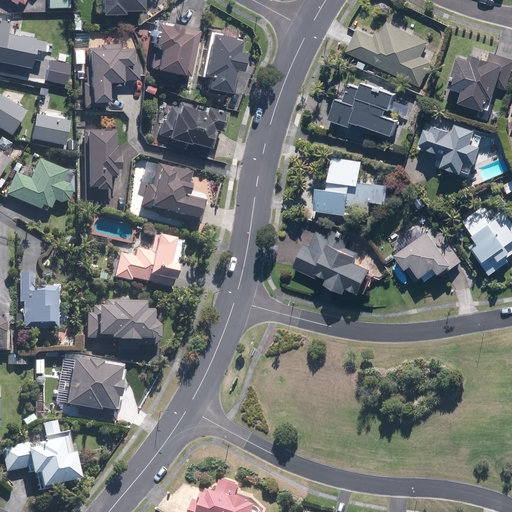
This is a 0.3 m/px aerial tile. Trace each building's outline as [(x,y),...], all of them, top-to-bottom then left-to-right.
[(46,0),(46,8),(66,8),(66,0),(46,0)] [(96,0),(96,16),(118,15),(118,12),(137,12),(136,0),(96,0)] [(0,62),(27,69),(29,59),(37,61),(41,42),(3,34),(5,22),(0,20),(0,62)] [(356,30),(345,53),(419,88),(430,63),(419,58),(427,43),(385,24),(379,36),(375,34),(373,38),(356,30)] [(164,28),(150,25),(145,46),(151,47),(150,50),(152,50),(148,69),(186,77),(195,32),(165,26),(164,28)] [(219,33),(206,31),(197,77),(203,78),(201,89),(224,93),(228,72),(232,72),(236,55),(231,54),(234,41),(218,38),(219,33)] [(86,51),(83,51),(85,84),(80,84),(81,108),(100,107),(100,103),(103,103),(102,84),(116,84),(116,81),(133,80),(132,49),(118,50),(117,47),(85,49),(86,51)] [(82,50),(73,49),(72,63),(81,63),(82,50)] [(504,91),(511,66),(511,60),(489,54),(486,63),(467,58),(466,61),(457,58),(447,89),(454,91),(451,101),(456,103),(456,105),(481,113),(485,99),(490,100),(494,88),(504,91)] [(48,60),(43,80),(63,85),(67,65),(48,60)] [(334,101),(327,122),(348,129),(349,125),(389,138),(394,122),(381,118),(383,112),(386,113),(391,96),(358,85),(357,89),(347,85),(341,104),(334,101)] [(156,116),(149,139),(174,146),(172,152),(202,161),(209,137),(213,138),(221,112),(171,98),(169,104),(163,102),(159,117),(156,116)] [(0,100),(0,133),(7,138),(22,115),(0,100)] [(33,118),(27,141),(59,148),(65,125),(33,118)] [(468,176),(481,137),(453,127),(450,136),(424,127),(417,147),(424,150),(424,151),(436,155),(435,160),(441,163),(439,169),(457,175),(458,172),(468,176)] [(80,133),(81,204),(106,203),(105,181),(108,180),(108,174),(112,174),(112,132),(80,133)] [(315,191),(312,212),(344,217),(344,215),(355,217),(356,213),(367,215),(368,203),(384,205),(386,188),(357,183),(360,163),(330,158),(325,193),(315,191)] [(13,175),(4,197),(37,211),(39,207),(46,210),(50,201),(58,204),(65,202),(68,195),(65,187),(58,184),(63,173),(35,161),(27,181),(13,175)] [(144,185),(139,208),(191,221),(193,211),(199,212),(202,202),(182,197),(188,174),(155,166),(155,168),(144,165),(139,184),(144,185)] [(504,259),(511,253),(511,228),(500,213),(489,221),(481,209),(461,223),(471,237),(469,239),(474,245),(467,249),(487,276),(506,262),(504,259)] [(434,227),(392,257),(403,271),(404,271),(413,284),(420,278),(423,282),(434,274),(436,276),(448,267),(449,269),(460,262),(434,227)] [(304,245),(292,269),(315,279),(316,277),(325,281),(322,286),(341,295),(343,290),(355,296),(367,271),(352,264),(357,254),(344,248),(348,240),(329,231),(326,237),(316,232),(309,248),(304,245)] [(118,255),(112,278),(127,282),(128,279),(167,289),(178,244),(152,237),(148,254),(134,250),(132,259),(118,255)] [(20,303),(20,330),(53,331),(54,290),(30,289),(31,275),(18,275),(17,303),(20,303)] [(84,314),(83,339),(104,339),(104,342),(112,342),(112,343),(114,343),(114,351),(132,351),(132,348),(147,348),(157,340),(157,327),(149,320),(150,312),(142,312),(142,303),(102,303),(102,308),(89,308),(89,314),(84,314)] [(42,359),(33,359),(32,375),(42,375),(42,359)] [(68,362),(59,407),(93,413),(93,410),(107,413),(115,371),(68,362)] [(33,475),(36,489),(73,482),(68,456),(59,458),(55,441),(31,446),(31,450),(26,451),(24,445),(0,450),(4,472),(24,468),(26,477),(33,475)] [(192,501),(188,511),(251,511),(253,508),(244,505),(244,504),(233,500),(237,488),(219,482),(215,495),(208,492),(206,497),(199,495),(197,502),(192,501)]
